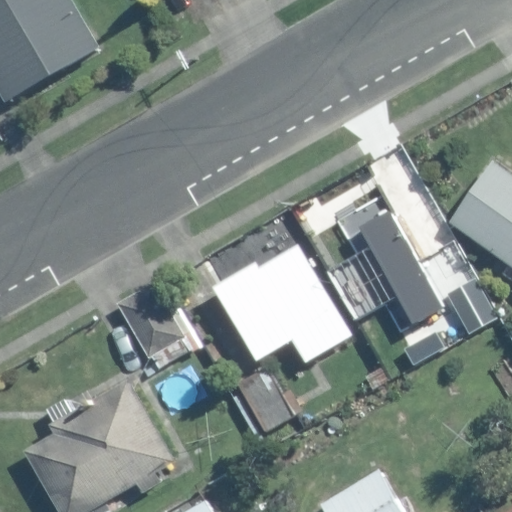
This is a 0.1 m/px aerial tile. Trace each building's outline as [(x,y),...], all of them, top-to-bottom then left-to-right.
[(0,0),(0,78),(11,97),(102,45),(75,0),(0,0)] [(511,174),(492,160),(447,222),(511,268),(511,174)] [(310,360),(315,357),(334,389),(378,362),(348,315),(303,241),(267,263),(262,254),(218,280),(264,355),(296,336),(310,360)] [(165,280),(124,301),(159,370),(199,349),(165,280)] [(26,445),(68,511),(115,511),(116,511),(108,499),(141,478),(149,490),(197,460),(141,372),(26,445)] [(412,511),(388,468),(328,501),(334,511),(412,511)] [(222,511),(215,498),(188,511),(222,511)]
